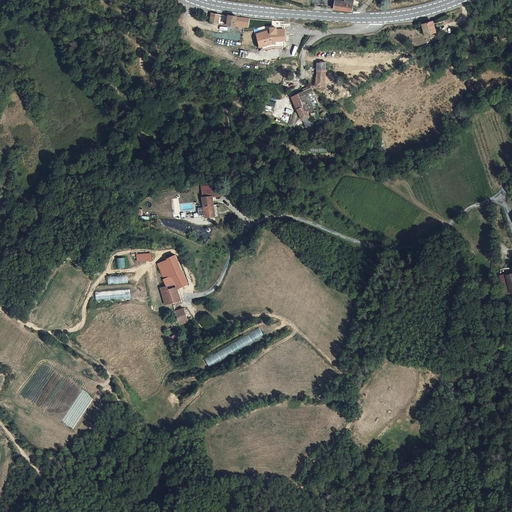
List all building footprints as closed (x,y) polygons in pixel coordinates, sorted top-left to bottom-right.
[(330,8),(349,9),(350,3),(344,2),(344,3),(340,2),(332,0),(330,8)] [(210,12),(209,21),(218,24),(219,14),(210,12)] [(237,16),(228,15),(228,25),(235,26),(237,16)] [(437,32),(433,22),(422,25),(426,35),(437,32)] [(284,44),(284,42),(285,34),(278,33),(278,31),(274,31),(274,33),(271,33),(259,36),(260,39),(261,45),(276,43),(284,44)] [(284,50),(284,44),(276,43),(261,45),(260,39),(259,36),(257,36),(259,48),(262,48),(262,51),(274,50),(284,50)] [(325,82),(326,62),(317,63),(317,86),(324,86),(325,82)] [(315,95),(312,88),(304,92),(307,98),(311,97),(315,95)] [(310,103),(307,98),(304,92),(292,97),(297,109),(300,115),(307,128),(313,125),(308,111),(315,108),(313,102),(310,103)] [(203,197),(205,215),(215,214),(213,196),(212,196),(203,197)] [(154,261),(152,255),(138,257),(139,263),(154,261)] [(184,273),(176,255),(169,258),(169,259),(172,268),(164,272),(167,278),(173,277),(176,285),(177,288),(177,290),(180,288),(188,284),(184,273)] [(126,267),(125,258),(117,258),(117,268),(126,267)] [(176,285),(173,277),(167,278),(164,272),(162,273),(167,288),(167,287),(176,285)] [(108,276),(108,284),(129,283),(128,275),(108,276)] [(511,295),(511,290),(508,277),(502,278),(508,296),(511,295)] [(177,288),(176,285),(167,287),(167,288),(160,290),(161,293),(168,291),(177,288)] [(177,290),(177,288),(168,291),(173,304),(172,305),(173,307),(182,304),(177,290)] [(96,301),(131,299),(131,289),(95,291),(96,301)] [(173,304),(168,291),(161,293),(165,306),(172,305),(173,304)] [(181,323),(188,320),(184,310),(175,312),(177,318),(180,318),(181,323)] [(180,318),(177,318),(179,326),(189,323),(188,320),(181,323),(180,318)] [(261,330),(204,356),(208,365),(265,338),(261,330)]
